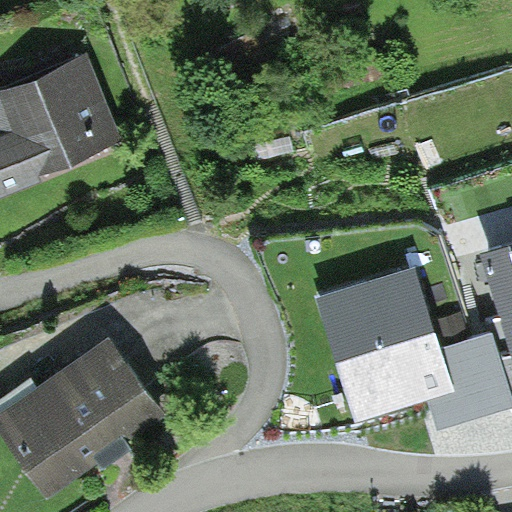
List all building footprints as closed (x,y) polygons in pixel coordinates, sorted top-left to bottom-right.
[(88,37),(0,69),(0,114),(1,117),(0,117),(0,186),(44,170),(40,158),(79,144),(122,128),(88,37)] [(378,46),(310,61),(316,93),(385,78),(378,46)] [(511,217),(478,227),(511,341),(511,217)] [(453,377),(412,246),(318,275),(359,406),(438,382),(453,377)] [(108,319),(0,394),(0,410),(51,483),(98,450),(102,457),(115,448),(132,435),(128,429),(167,402),(108,319)]
